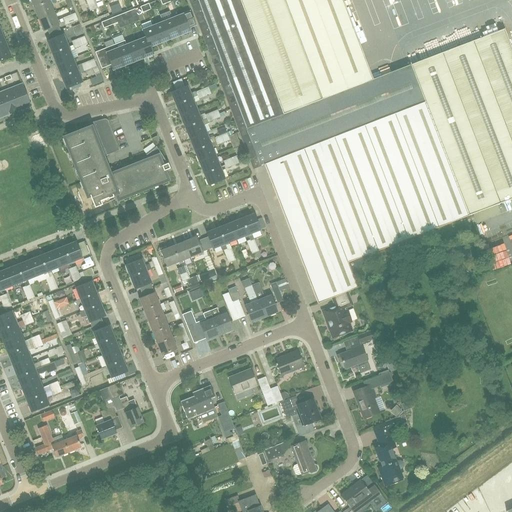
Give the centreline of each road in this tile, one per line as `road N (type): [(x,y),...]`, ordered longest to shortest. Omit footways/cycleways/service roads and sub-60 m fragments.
road 1 (residential): [(152,385),(106,253),(111,242),(191,196)]
road 2 (unknown): [(244,94),(267,129),(321,127),(398,90),(396,61),(384,45)]
road 3 (residential): [(290,506),(353,456),(307,324)]
road 4 (residential): [(307,324),(263,201),(253,195),(207,210),(191,196)]
road 5 (residential): [(29,495),(159,440),(165,423),(152,385)]
road 6 (residential): [(120,107),(67,116),(48,104),(9,0)]
road 7 (residential): [(307,324),(152,385)]
road 8 (unknown): [(244,94),(384,45)]
road 9 (residential): [(191,196),(157,112),(143,103),(120,107)]
